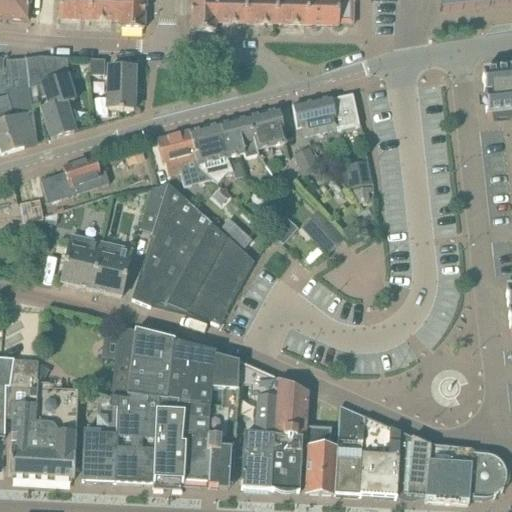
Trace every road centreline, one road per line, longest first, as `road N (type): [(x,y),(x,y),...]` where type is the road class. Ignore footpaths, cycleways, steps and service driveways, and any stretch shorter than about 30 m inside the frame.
road 1 (residential): [(493,442),(426,436),(198,336),(0,291)]
road 2 (residential): [(458,51),(493,442)]
road 3 (tertiary): [(287,91),(0,171)]
road 4 (tertiary): [(0,499),(202,511)]
road 5 (tertiary): [(458,51),(287,91)]
road 6 (residential): [(287,91),(263,59),(166,49)]
